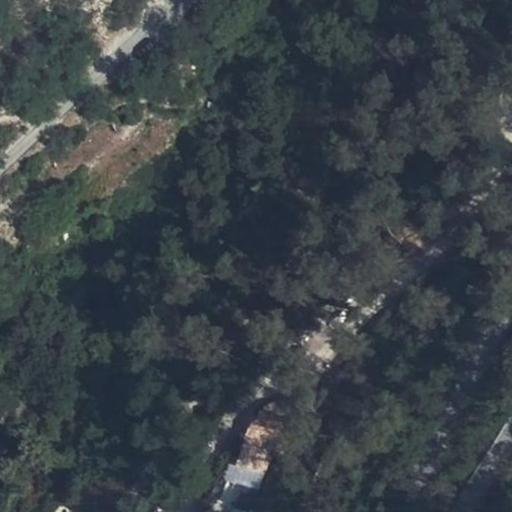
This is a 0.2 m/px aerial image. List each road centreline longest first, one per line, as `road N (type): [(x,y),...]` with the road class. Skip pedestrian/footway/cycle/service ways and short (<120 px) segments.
road 1 (unclassified): [(184,0),(0,176)]
road 2 (unclassified): [(406,511),(459,388),(511,305)]
